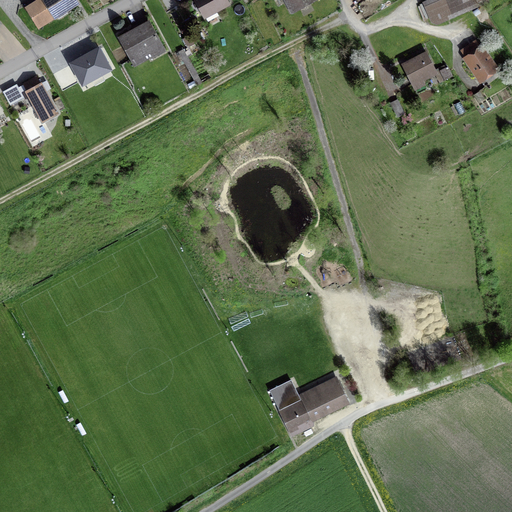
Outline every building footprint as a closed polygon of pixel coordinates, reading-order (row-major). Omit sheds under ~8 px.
[(39,0),(27,8),(38,27),(76,3),(74,0),(39,0)] [(201,10),(204,14),(213,9),(214,11),(228,4),(226,0),(190,0),(189,1),(195,13),(201,10)] [(285,0),(291,11),(310,0),(285,0)] [(431,20),(477,0),(429,0),(424,3),(431,20)] [(141,27),(140,25),(137,27),(134,28),(134,31),(120,38),(131,59),(149,50),(152,57),(164,50),(149,22),(141,27)] [(172,56),(190,89),(202,83),(184,49),(172,56)] [(467,59),(481,78),(495,69),(482,49),(467,59)] [(84,83),(109,69),(99,50),(92,53),(73,64),(84,83)] [(426,52),(403,65),(415,88),(424,83),(422,80),(437,72),(426,52)] [(439,71),(444,80),(452,76),(447,66),(439,71)] [(57,113),(37,77),(23,84),(43,121),(57,113)] [(391,103),(398,117),(404,114),(397,99),(391,103)] [(292,435),(310,426),(308,421),(347,401),(337,381),(302,397),(304,400),(297,403),(298,404),(294,406),(291,405),(280,410),(292,435)]
